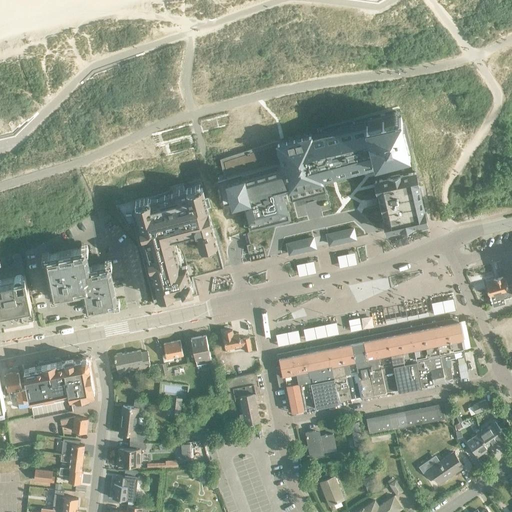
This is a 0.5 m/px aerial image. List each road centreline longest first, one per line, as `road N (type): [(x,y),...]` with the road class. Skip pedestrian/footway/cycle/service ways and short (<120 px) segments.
road 1 (residential): [(278,424),(504,377)]
road 2 (tertiary): [(254,296),(384,268),(445,244)]
road 3 (residential): [(96,334),(105,396),(92,511)]
road 4 (tertiary): [(96,334),(254,296)]
road 5 (residential): [(278,424),(254,296)]
road 6 (residential): [(504,377),(453,262)]
